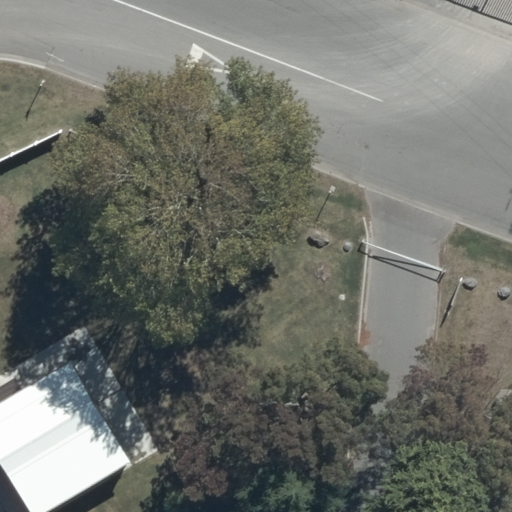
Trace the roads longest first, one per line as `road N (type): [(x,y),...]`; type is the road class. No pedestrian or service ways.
road 1 (unknown): [(325,511),(369,392),(392,282),(380,216),(408,107),(469,0)]
road 2 (unclassified): [(113,0),(511,145)]
